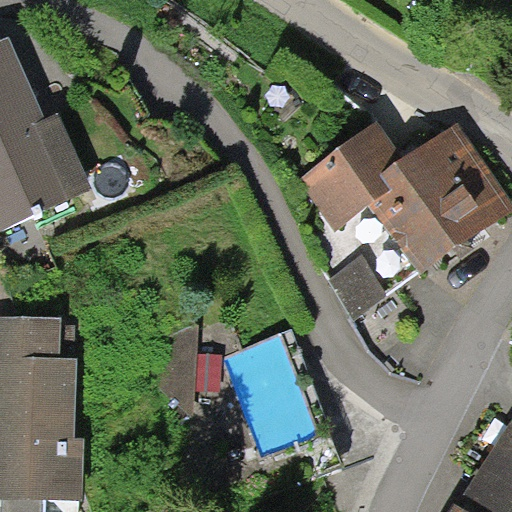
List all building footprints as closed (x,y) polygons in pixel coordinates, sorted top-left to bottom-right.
[(9,40),(0,44),(0,229),(93,186),(59,114),(44,121),(9,40)] [(380,124),(304,175),(341,230),(375,206),(420,272),(511,210),(511,204),(457,124),(404,160),(380,124)] [(367,262),(336,282),(359,318),(390,298),(367,262)] [(64,324),(0,320),(0,502),(4,502),(3,511),(44,511),(44,504),(84,506),(86,445),(76,445),(77,363),(63,362),(64,324)] [(257,459),(318,451),(303,342),(242,351),(257,459)] [(511,511),(511,426),(468,493),(497,511),(511,511)]
